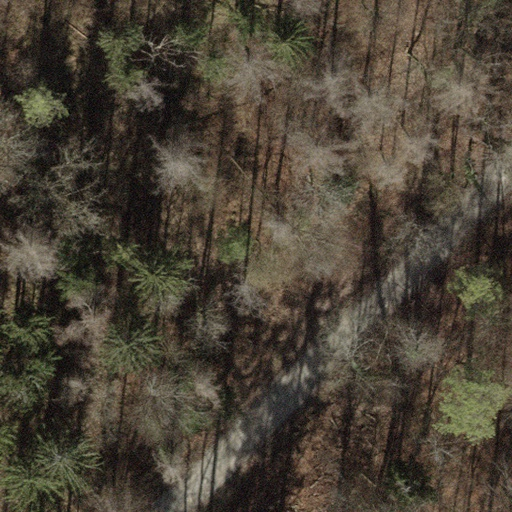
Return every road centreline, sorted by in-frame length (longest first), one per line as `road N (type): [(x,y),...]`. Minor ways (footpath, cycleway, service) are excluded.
road 1 (track): [(196,511),(386,309)]
road 2 (track): [(386,309),(511,183)]
